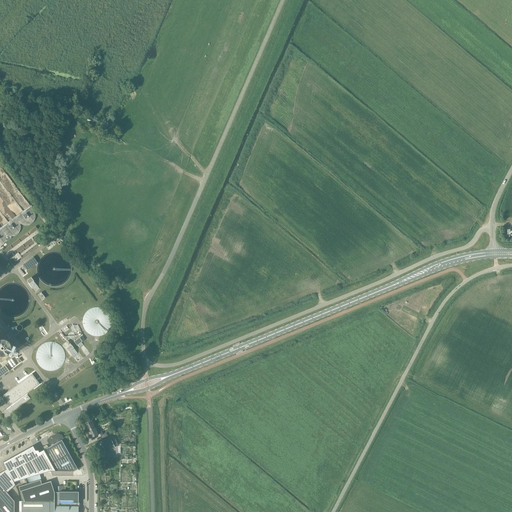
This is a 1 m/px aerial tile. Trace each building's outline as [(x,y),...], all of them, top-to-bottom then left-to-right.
[(12,258),(15,262),(39,246),(32,236),(34,234),(31,230),(6,247),(5,245),(0,248),(0,249),(5,257),(6,256),(9,260),(12,258)] [(23,265),(27,271),(38,263),(33,258),(23,265)] [(96,336),(97,336),(99,336),(100,336),(102,336),(103,335),(105,334),(106,334),(107,333),(108,331),(109,330),(110,329),(111,328),(111,326),(112,325),(112,323),(112,322),(112,320),(111,319),(111,317),(111,316),(110,314),(109,313),(108,312),(107,311),(106,310),(105,309),(103,308),(102,308),(100,308),(99,307),(97,307),(96,307),(94,307),(93,308),(91,308),(90,309),(89,310),(88,311),(87,312),(86,313),(85,314),(84,315),(84,317),(83,318),(83,320),(83,321),(83,323),(83,324),(83,326),(84,327),(84,328),(85,330),(86,331),(87,332),(88,333),(89,334),(90,334),(92,335),(93,336),(94,336),(96,336)] [(37,329),(45,337),(48,334),(41,326),(37,329)] [(0,356),(1,357),(3,357),(4,357),(5,356),(6,356),(7,356),(8,355),(9,354),(9,353),(10,352),(11,351),(11,350),(11,349),(11,348),(11,347),(11,346),(11,345),(10,344),(10,343),(9,343),(8,342),(8,341),(7,341),(6,340),(5,340),(6,336),(1,329),(0,328),(0,356)] [(69,352),(74,348),(68,341),(64,344),(69,352)] [(61,367),(62,366),(63,365),(64,363),(64,362),(65,361),(65,359),(65,358),(65,357),(65,355),(65,354),(65,352),(64,351),(64,350),(63,349),(62,348),(61,346),(60,345),(59,345),(58,344),(56,343),(55,343),(53,342),(52,342),(50,342),(49,342),(47,342),(46,343),(45,343),(43,344),(42,345),(41,346),(40,347),(39,348),(38,349),(37,351),(37,352),(36,354),(36,355),(36,357),(36,358),(36,360),(37,361),(37,362),(38,364),(39,365),(40,366),(41,367),(42,368),(43,369),(45,370),(46,370),(47,371),(49,371),(50,371),(52,371),(53,371),(55,371),(56,370),(58,370),(59,369),(60,368),(61,367)] [(0,377),(9,371),(5,365),(0,369),(0,377)] [(24,396),(23,394),(33,387),(34,388),(40,384),(32,374),(3,396),(11,406),(24,396)] [(88,431),(95,427),(91,420),(84,423),(88,431)] [(95,427),(88,431),(91,438),(98,435),(100,434),(100,436),(103,435),(101,431),(99,432),(97,433),(95,427)] [(33,446),(32,446),(3,463),(13,482),(49,471),(74,472),(78,469),(62,441),(63,440),(63,438),(62,435),(57,434),(49,438),(48,443),(50,447),(39,453),(38,451),(35,451),(33,446)] [(42,442),(47,440),(44,434),(35,439),(37,442),(41,440),(42,442)] [(116,440),(114,440),(112,441),(111,440),(102,445),(105,451),(118,445),(116,440)] [(29,501),(27,501),(25,501),(24,500),(24,501),(21,501),(21,511),(78,511),(78,507),(80,507),(80,503),(78,503),(78,492),(65,492),(65,486),(59,486),(59,492),(54,492),(51,481),(25,490),(29,501)] [(0,511),(14,511),(14,502),(0,484),(0,511)]
